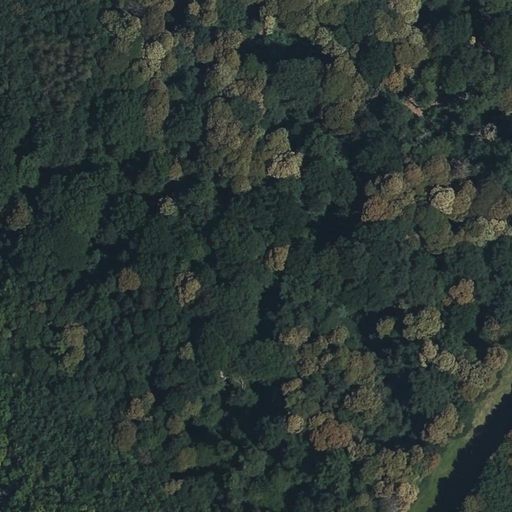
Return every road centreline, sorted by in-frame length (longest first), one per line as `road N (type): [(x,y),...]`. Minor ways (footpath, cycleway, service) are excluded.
road 1 (track): [(173,0),(245,511)]
road 2 (track): [(511,53),(206,234)]
road 3 (track): [(187,100),(275,0)]
